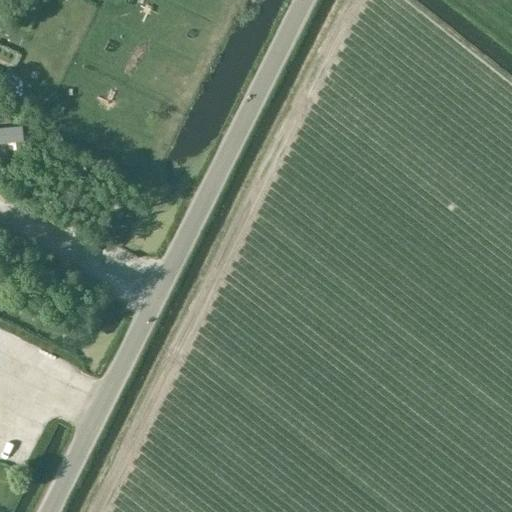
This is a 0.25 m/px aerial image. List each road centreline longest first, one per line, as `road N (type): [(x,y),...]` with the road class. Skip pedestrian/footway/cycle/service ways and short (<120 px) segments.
road 1 (unclassified): [(49,511),(305,0)]
road 2 (unknown): [(151,306),(0,222)]
